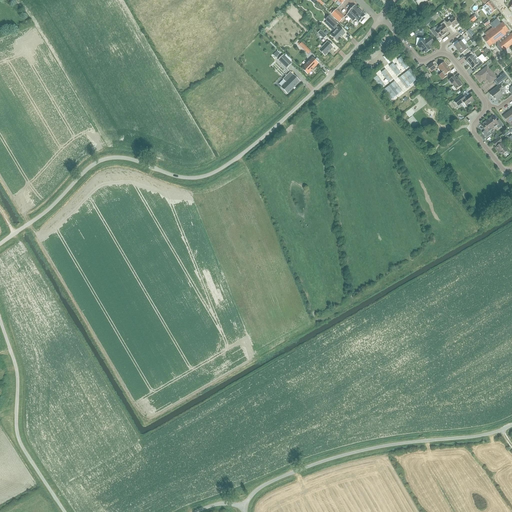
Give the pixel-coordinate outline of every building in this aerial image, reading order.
[(496,10),(490,2),(486,5),(486,6),(483,9),(488,15),(491,12),(492,13),(496,10)] [(352,20),(360,11),(359,10),(355,6),(349,13),(352,16),(350,18),(352,20)] [(361,12),(360,11),(352,20),(353,21),(355,19),(359,22),(365,16),(361,12)] [(331,36),(338,43),(345,35),(339,29),(338,29),(336,27),(338,25),(330,17),(326,21),(327,22),(326,24),(328,27),(330,25),(334,29),(332,31),(335,33),(331,36)] [(450,20),(449,18),(445,21),(449,27),(451,25),(454,28),(458,24),(453,18),(450,20)] [(442,27),(439,29),(444,35),(448,32),(446,29),(449,27),(444,22),(440,25),(442,27)] [(511,44),(511,34),(510,35),(508,32),(508,31),(504,27),(505,26),(502,23),(496,28),(495,27),(488,32),(489,34),(486,36),(487,36),(483,39),(489,46),(492,44),(493,45),(498,41),(500,44),(499,45),(504,51),(511,44)] [(444,35),(439,29),(437,30),(435,27),(430,30),(436,37),(438,35),(440,38),(444,35)] [(318,33),(324,39),(326,36),(321,30),(318,33)] [(424,41),(417,46),(424,54),(430,49),(428,46),(431,44),(431,45),(434,43),(430,37),(424,42),(424,41)] [(454,47),(458,51),(464,45),(461,41),(464,39),(462,37),(457,41),(459,43),(454,47)] [(333,48),(327,42),(319,50),(325,56),(333,48)] [(467,49),(464,45),(458,51),(461,55),(464,53),(465,55),(470,51),(468,49),(467,49)] [(302,48),(308,54),(311,51),(305,46),(302,48)] [(469,65),(477,58),(474,54),(472,52),(467,56),(469,58),(466,61),(469,65)] [(278,60),(287,69),(292,63),(283,55),(278,60)] [(401,57),(398,60),(405,70),(409,67),(401,57)] [(308,75),(318,64),(312,58),(302,69),(308,75)] [(478,58),(477,58),(469,65),(472,69),(475,67),(477,69),(483,64),(478,58)] [(438,67),(442,73),(440,75),(443,80),(447,76),(446,75),(451,71),(444,62),(438,67)] [(393,63),(389,66),(397,76),(401,73),(393,63)] [(436,69),(432,64),(427,67),(431,72),(436,69)] [(487,67),(476,76),(480,82),(486,78),(490,83),(496,79),(487,67)] [(410,69),(405,74),(412,83),(418,79),(410,69)] [(385,70),(381,73),(389,82),(393,79),(385,70)] [(300,82),(290,72),(283,80),(286,83),(281,88),(287,94),(300,82)] [(405,74),(399,78),(406,88),(412,83),(405,74)] [(377,76),(373,79),(381,89),(385,86),(377,76)] [(454,76),(449,80),(456,90),(462,86),(459,82),(458,82),(454,76)] [(500,77),(494,82),(497,86),(503,81),(500,77)] [(395,82),(389,86),(396,96),(402,91),(395,82)] [(499,85),(489,93),(496,102),(503,97),(501,94),(501,93),(502,90),(501,90),(502,89),(499,85)] [(389,86),(383,91),(391,100),(396,96),(389,86)] [(463,95),(454,102),(458,106),(463,102),(466,107),(474,101),(469,95),(465,98),(463,95)] [(408,96),(403,100),(400,97),(393,101),(401,111),(413,102),(408,96)] [(511,121),(511,118),(507,113),(502,117),(508,124),(511,121)] [(492,117),(487,121),(493,129),(496,126),(498,129),(503,126),(499,120),(496,122),(492,117)] [(489,132),(493,129),(487,121),(481,125),(485,131),(482,133),(487,138),(491,134),(489,132)] [(496,147),(495,148),(499,153),(499,152),(502,156),(507,151),(501,144),(503,143),(499,138),(493,143),(496,147)]
